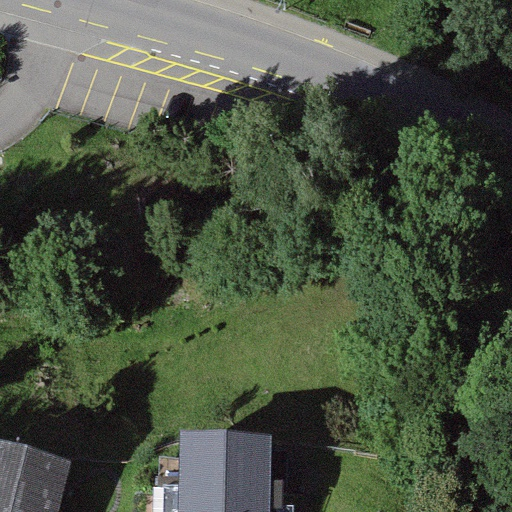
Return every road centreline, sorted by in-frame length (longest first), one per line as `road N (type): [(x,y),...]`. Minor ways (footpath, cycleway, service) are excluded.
road 1 (residential): [(70,0),(312,70),(511,159)]
road 2 (residential): [(0,118),(35,89),(67,0)]
